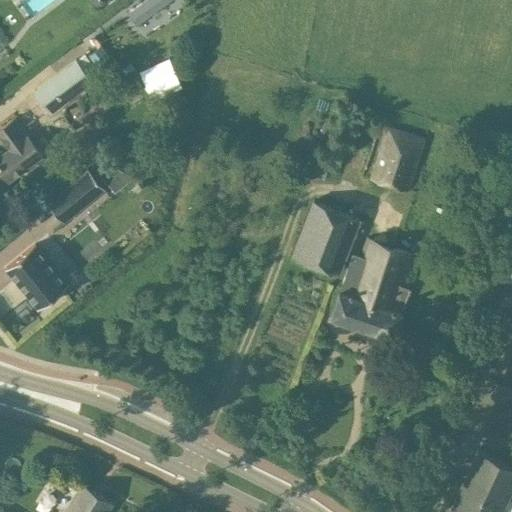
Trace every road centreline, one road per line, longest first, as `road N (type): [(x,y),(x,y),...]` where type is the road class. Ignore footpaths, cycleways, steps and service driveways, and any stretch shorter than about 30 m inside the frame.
road 1 (track): [(187,473),(300,202),(332,191),(392,207)]
road 2 (tertiary): [(312,511),(142,421),(0,373)]
road 3 (tertiary): [(0,395),(269,511)]
